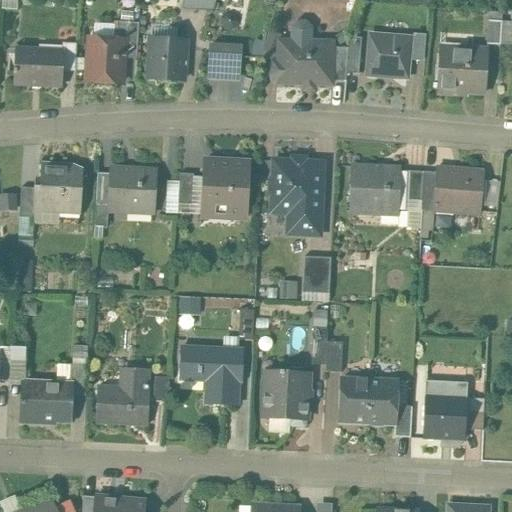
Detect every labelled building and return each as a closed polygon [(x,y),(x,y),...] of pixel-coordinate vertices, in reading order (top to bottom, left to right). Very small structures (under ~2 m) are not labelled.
[(195,11),(195,0),(182,0),(182,10),(195,11)] [(196,0),(196,11),(211,12),(214,0),(196,0)] [(488,21),(488,25),(487,45),(500,46),(501,22),(488,21)] [(122,58),(136,59),(138,23),(117,22),(116,40),(123,41),(122,58)] [(279,41),(279,34),(267,34),(260,58),(278,59),(278,41),(279,41)] [(367,75),(400,78),(401,78),(405,78),(406,78),(409,39),(371,36),(370,37),(367,75)] [(361,38),(349,37),(348,48),(346,73),(358,74),(361,38)] [(123,41),(116,40),(89,38),(87,82),(120,84),(122,58),(123,41)] [(185,42),(159,40),(158,40),(151,40),(148,79),(182,81),(185,42)] [(332,43),(306,42),(279,41),(278,41),(278,59),(278,62),(272,62),(269,69),(270,75),(271,82),(278,82),(278,84),(329,85),(331,85),(331,81),(332,48),(332,43)] [(62,44),(62,52),(61,72),(75,72),(76,44),(62,44)] [(240,47),(236,47),(210,46),(208,76),(237,78),(238,78),(240,47)] [(331,81),(345,82),(346,73),(348,48),(332,48),(331,81)] [(484,96),(486,76),(487,51),(453,49),(452,55),(439,54),(437,92),(437,93),(484,96)] [(61,72),(62,52),(14,50),(13,85),(61,87),(61,72)] [(249,164),(232,163),(203,162),(200,215),(246,218),(249,164)] [(270,180),(270,190),(270,192),(271,194),(271,213),(288,214),(288,234),(319,236),(322,165),(322,164),(273,162),(272,178),(270,180)] [(81,171),(77,171),(70,170),(70,166),(69,166),(41,165),(40,189),(34,189),(33,208),(78,210),(79,211),(79,210),(81,171)] [(399,169),(392,169),(391,169),(351,167),(349,212),(383,214),(385,214),(385,210),(397,211),(399,169)] [(107,206),(107,212),(154,214),(156,171),(109,169),(109,174),(107,206)] [(480,214),(483,173),(436,169),(435,173),(432,210),(480,214)] [(422,173),(409,172),(407,201),(421,201),(422,173)] [(421,210),(432,210),(435,173),(422,173),(421,201),(421,210)] [(95,205),(107,206),(109,174),(97,174),(95,205)] [(179,174),(179,182),(179,183),(178,205),(191,205),(192,176),(192,175),(179,174)] [(20,188),(20,203),(20,204),(19,218),(33,219),(33,208),(34,189),(20,188)] [(328,294),(329,286),(330,259),(304,257),(302,292),(302,293),(328,294)] [(28,290),(29,284),(29,283),(30,269),(18,268),(17,289),(28,290)] [(280,297),(298,298),(299,281),(281,280),(280,297)] [(180,296),(179,312),(200,313),(201,296),(180,296)] [(254,311),(243,310),(240,310),(238,340),(251,340),(252,340),(254,311)] [(311,365),(325,365),(326,342),(327,330),(312,329),(311,365)] [(325,372),(340,373),(342,343),(326,342),(325,365),(325,372)] [(72,366),(85,367),(87,367),(87,347),(73,346),(72,366)] [(240,350),(239,350),(238,350),(181,347),(180,372),(197,372),(197,374),(199,374),(200,373),(206,373),(205,404),(236,405),(237,405),(237,404),(240,350)] [(85,367),(72,366),(71,385),(71,396),(84,396),(85,367)] [(95,423),(103,424),(147,426),(148,390),(148,388),(149,370),(128,369),(127,370),(126,389),(97,387),(95,423)] [(280,372),(276,372),(275,372),(264,372),(263,408),(268,408),(268,419),(289,420),(289,425),(291,427),(302,428),(303,428),(305,426),(305,421),(306,420),(309,374),(283,373),(283,372),(283,371),(280,371),(280,372)] [(153,401),(165,402),(167,402),(168,379),(155,378),(154,378),(154,379),(153,401)] [(341,379),(339,423),(366,424),(368,381),(341,379)] [(368,381),(366,424),(394,425),(395,407),(396,382),(368,381)] [(21,382),(20,420),(70,422),(71,396),(71,385),(21,382)] [(425,383),(422,438),(463,441),(464,429),(466,399),(467,385),(425,383)] [(482,430),(482,425),(484,400),(466,399),(464,429),(482,430)] [(410,438),(411,408),(395,407),(394,425),(394,437),(410,438)] [(92,511),(94,498),(83,497),(81,511),(92,511)] [(56,511),(55,508),(50,498),(16,511),(56,511)] [(119,511),(121,500),(94,498),(92,511),(119,511)] [(143,511),(144,502),(121,500),(119,511),(143,511)] [(73,511),(69,502),(55,508),(56,511),(73,511)]
